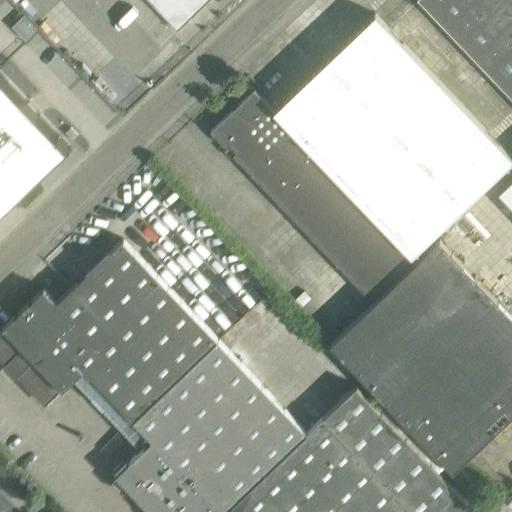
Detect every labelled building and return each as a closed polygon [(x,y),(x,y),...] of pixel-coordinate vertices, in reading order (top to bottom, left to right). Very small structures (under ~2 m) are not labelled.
[(147,0),(176,29),(206,0),(147,0)] [(511,0),(418,0),(511,98),(511,0)] [(511,158),(374,14),(273,110),(412,254),(511,159),(511,158)] [(11,27),(25,41),(37,30),(23,15),(11,27)] [(0,207),(67,144),(0,73),(0,207)] [(233,155),(367,296),(412,254),(273,110),(253,90),(210,131),(226,148),(229,145),(235,152),(233,155)] [(511,175),(497,189),(511,204),(511,175)] [(133,419),(218,338),(122,238),(56,301),(43,287),(0,328),(0,351),(48,402),(84,368),(133,419)] [(511,316),(438,240),(329,344),(452,472),(511,414),(511,316)] [(223,343),(218,338),(133,419),(151,438),(114,473),(146,507),(144,509),(144,511),(221,511),(307,432),(223,343)] [(432,511),(435,510),(436,511),(465,511),(472,507),(356,386),(324,416),(414,511),(432,511)] [(414,511),(324,416),(307,432),(221,511),(414,511)]
